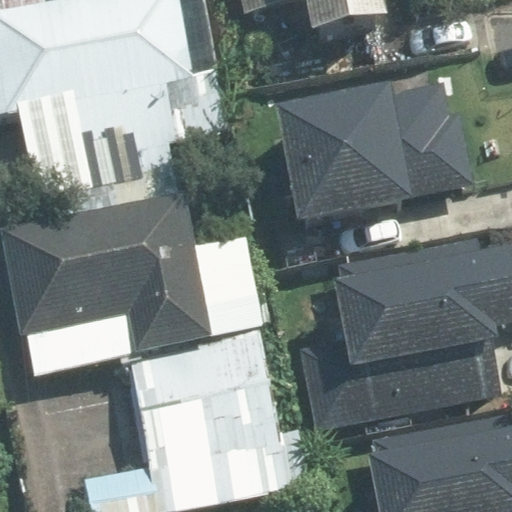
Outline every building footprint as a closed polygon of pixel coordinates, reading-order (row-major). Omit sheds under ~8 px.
[(103,0),(107,20),(40,31),(35,0),(0,0),(0,133),(54,124),(64,187),(172,169),(162,104),(183,100),(166,0),(103,0)] [(225,0),(232,32),(285,22),(294,63),(374,47),(364,0),(225,0)] [(457,129),(438,133),(431,101),(248,141),(273,258),(475,215),(457,129)] [(0,312),(13,389),(119,372),(141,511),(269,511),(278,511),(236,253),(188,261),(181,218),(0,247),(0,312)] [(494,411),(484,356),(511,350),(511,279),(472,286),(467,257),(330,281),(337,321),(322,324),(328,359),(295,365),(309,444),(494,411)] [(511,511),(511,451),(502,453),(497,429),(364,453),(370,485),(347,489),(351,511),(511,511)]
